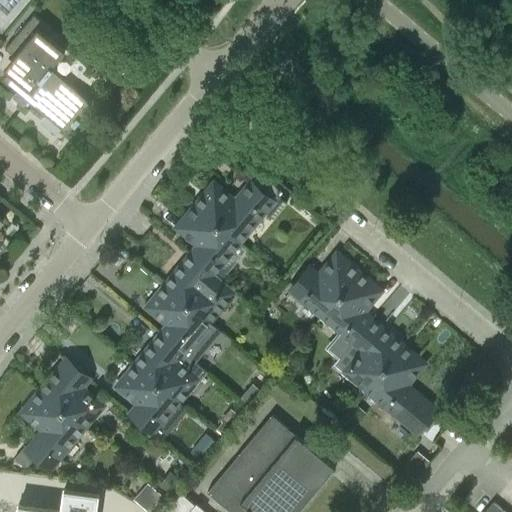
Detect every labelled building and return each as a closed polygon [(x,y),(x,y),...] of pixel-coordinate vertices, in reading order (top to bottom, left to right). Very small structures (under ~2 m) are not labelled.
[(0,0),(0,25),(2,27),(25,0),(0,0)] [(18,58),(2,77),(17,90),(18,91),(28,99),(30,100),(66,131),(73,123),(74,124),(79,118),(78,117),(91,101),(72,85),(70,84),(61,95),(42,79),(51,68),(51,67),(50,66),(64,49),(46,34),(51,28),(33,14),(5,47),(18,58)] [(238,240),(264,209),(273,217),(286,201),(277,194),(280,190),(259,171),(251,181),(235,200),(213,182),(195,204),(238,240)] [(199,243),(191,253),(212,270),(238,240),(195,204),(177,225),(199,243)] [(233,289),(212,271),(212,270),(191,253),(165,283),(208,319),(233,289)] [(291,288),(322,314),(358,271),(336,253),(318,274),(309,266),(291,288)] [(379,289),(358,271),(322,314),(352,339),(370,318),(361,310),(379,289)] [(169,323),(161,332),(182,350),(208,319),(165,283),(147,305),(169,323)] [(75,297),(68,304),(75,311),(82,303),(75,297)] [(401,344),(370,318),(352,339),(362,347),(344,369),(365,387),(401,344)] [(204,368),(182,350),(161,332),(136,362),(178,399),(204,368)] [(435,409),(405,383),(423,362),(401,344),(365,387),(386,404),(384,406),(384,407),(403,423),(405,420),(417,430),(435,409)] [(66,358),(41,389),(83,425),(101,404),(80,386),(88,376),(66,358)] [(152,430),(178,399),(136,362),(117,384),(139,402),(131,412),(152,430)] [(49,466),(83,425),(41,389),(22,411),(44,429),(28,448),(49,466)] [(232,511),(296,511),(335,466),(271,413),(207,491),(232,511)] [(419,449),(403,469),(414,478),(431,458),(419,449)] [(18,504),(17,511),(94,511),(97,493),(64,488),(61,510),(18,504)] [(172,501),(171,502),(182,511),(207,511),(181,490),(172,501)] [(499,511),(503,508),(493,500),(483,511),(499,511)]
